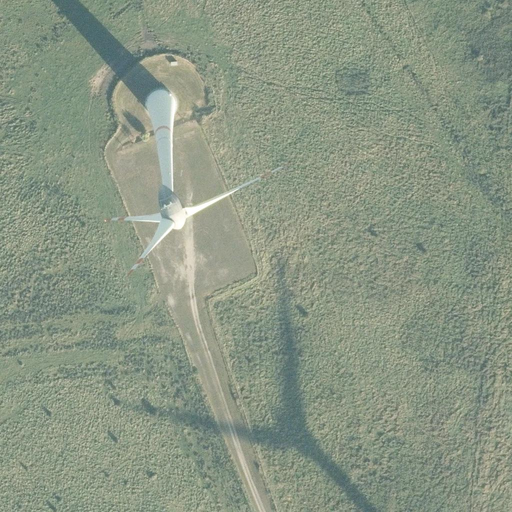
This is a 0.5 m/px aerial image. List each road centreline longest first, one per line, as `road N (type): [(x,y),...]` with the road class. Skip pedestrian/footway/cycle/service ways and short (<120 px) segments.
road 1 (track): [(143,193),(265,511)]
road 2 (track): [(189,328),(0,350)]
